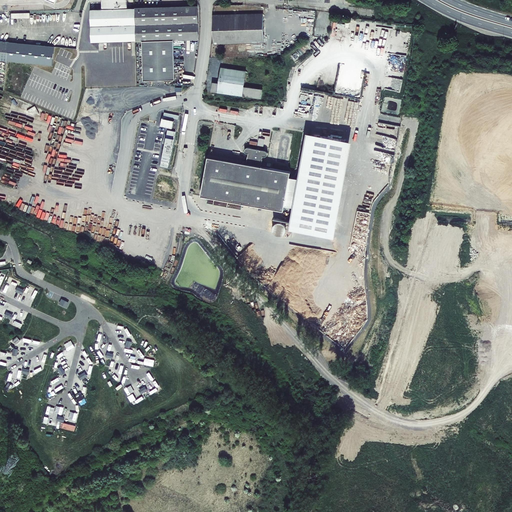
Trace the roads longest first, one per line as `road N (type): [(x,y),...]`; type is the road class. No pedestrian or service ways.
road 1 (track): [(511,300),(504,353),(486,387),(458,413),(425,424),(399,421),(327,375),(182,211)]
road 2 (residential): [(206,0),(182,211),(164,277)]
